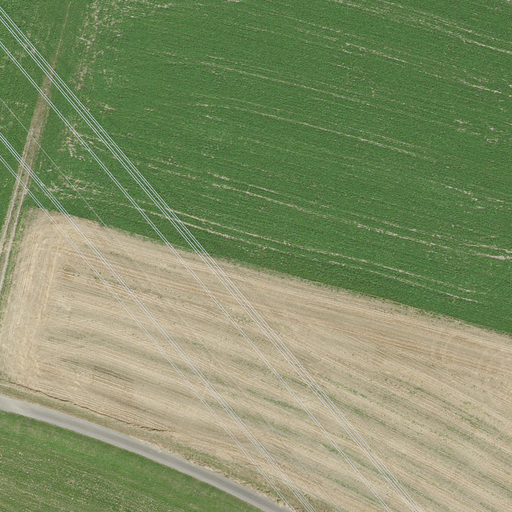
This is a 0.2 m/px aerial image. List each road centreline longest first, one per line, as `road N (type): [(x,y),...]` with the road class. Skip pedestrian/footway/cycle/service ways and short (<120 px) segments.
road 1 (unclassified): [(0,403),(141,447),(277,511)]
road 2 (track): [(73,0),(0,272)]
